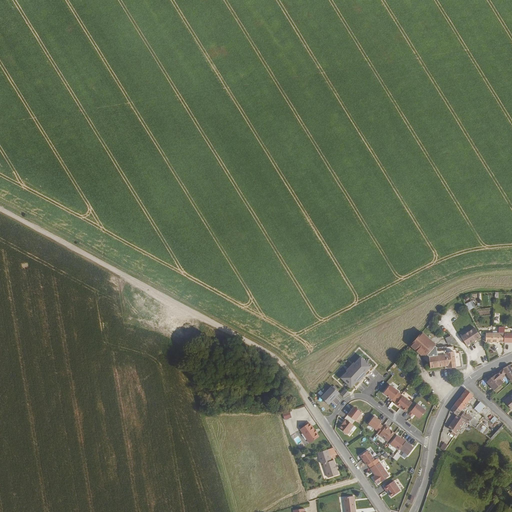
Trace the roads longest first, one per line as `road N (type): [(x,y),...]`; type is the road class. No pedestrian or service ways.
road 1 (unclassified): [(325,426),(272,353),(0,208)]
road 2 (residential): [(432,445),(356,395),(325,426)]
